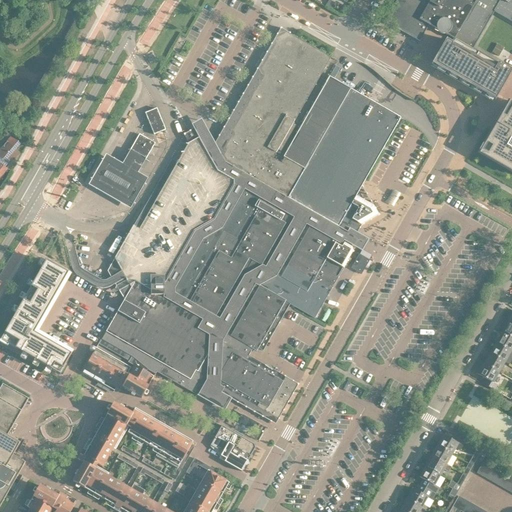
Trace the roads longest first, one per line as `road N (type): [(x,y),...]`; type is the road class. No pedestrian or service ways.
road 1 (tertiary): [(257,485),(453,134),(437,91),(345,36)]
road 2 (residential): [(373,511),(511,270)]
road 3 (secondary): [(130,0),(24,188)]
road 4 (secondary): [(31,202),(126,40)]
